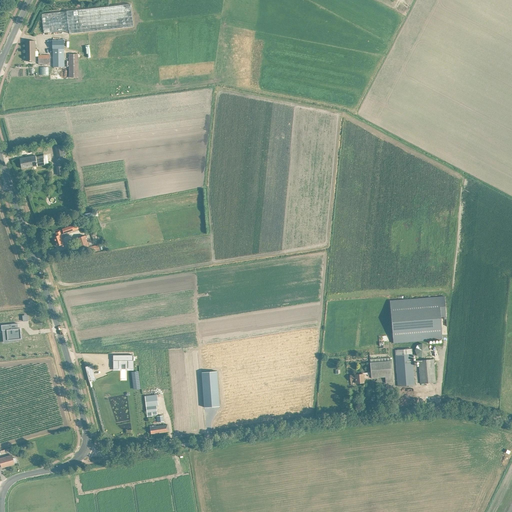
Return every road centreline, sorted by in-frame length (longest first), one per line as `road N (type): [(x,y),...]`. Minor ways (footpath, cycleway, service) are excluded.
road 1 (unclassified): [(511,422),(438,408),(141,451),(84,449)]
road 2 (tertiary): [(84,449),(61,337),(0,158)]
